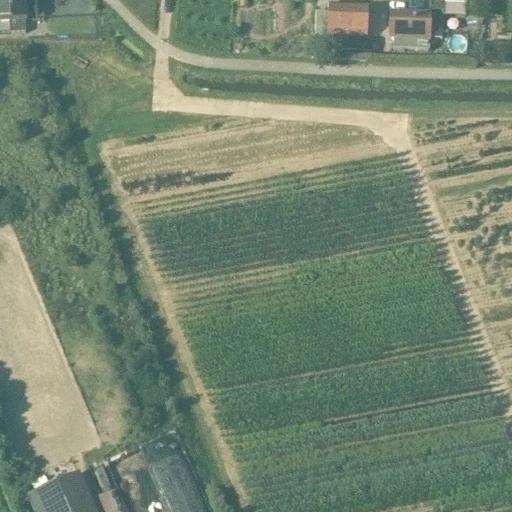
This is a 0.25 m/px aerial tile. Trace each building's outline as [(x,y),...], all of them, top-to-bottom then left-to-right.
[(0,0),(0,20),(9,20),(9,33),(25,32),(25,20),(23,0),(0,0)] [(368,9),(328,7),(327,40),(326,51),(366,53),(366,41),(367,41),(368,9)] [(430,16),(390,15),(389,41),(393,41),(393,51),(429,52),(429,42),(430,42),(430,41),(441,42),(442,18),(430,18),(430,16)] [(510,49),(510,37),(498,37),(498,49),(510,49)] [(112,493),(102,470),(93,474),(103,496),(98,499),(103,511),(123,511),(115,492),(112,493)] [(93,511),(78,477),(26,500),(31,511),(93,511)]
